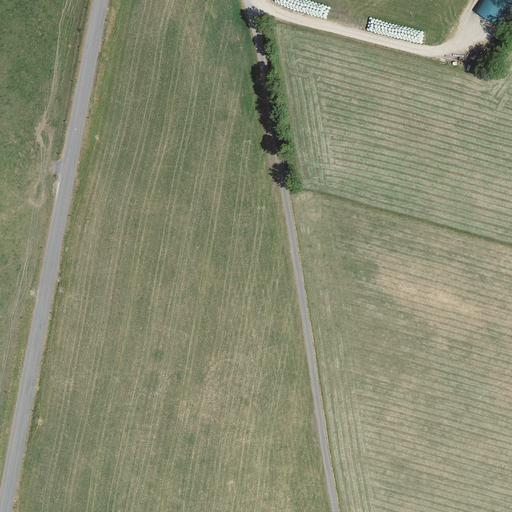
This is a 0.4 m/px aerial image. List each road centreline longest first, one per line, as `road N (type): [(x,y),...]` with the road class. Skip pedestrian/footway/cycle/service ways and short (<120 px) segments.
road 1 (tertiary): [(103,0),(6,511)]
road 2 (track): [(247,0),(268,83),(338,511)]
